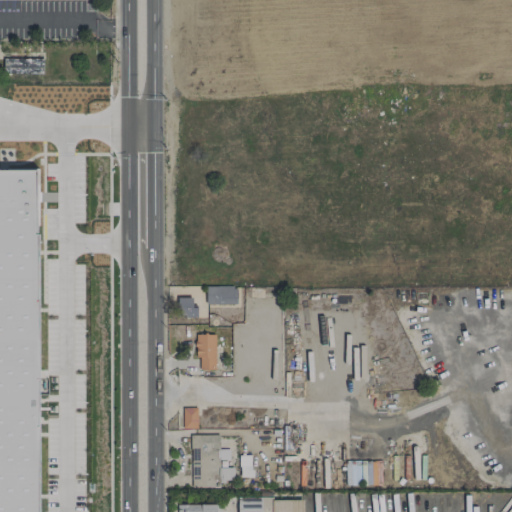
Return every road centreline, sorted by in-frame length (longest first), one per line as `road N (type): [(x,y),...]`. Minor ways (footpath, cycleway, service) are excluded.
road 1 (secondary): [(126,0),(127,511)]
road 2 (secondary): [(154,511),(153,243)]
road 3 (secondary): [(152,124),(151,0)]
